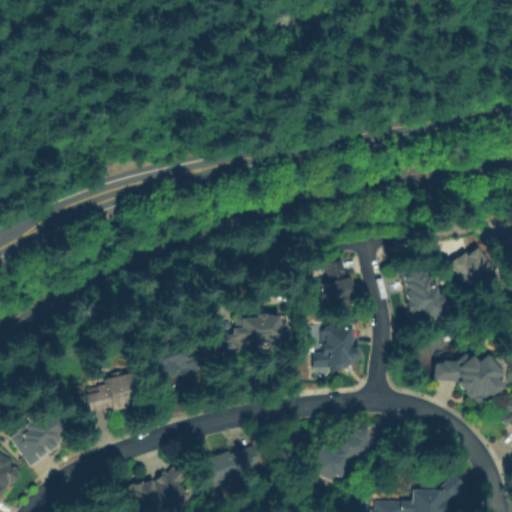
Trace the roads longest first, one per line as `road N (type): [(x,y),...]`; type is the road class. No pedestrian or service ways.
road 1 (residential): [(25,511),(54,483),(115,450),(236,415),(374,397),(421,408),(462,433),(490,484),(495,511)]
road 2 (tertiary): [(342,137),(123,187),(0,238)]
road 3 (tertiary): [(511,106),(342,137)]
road 4 (residential): [(357,239),(381,318),(374,397)]
